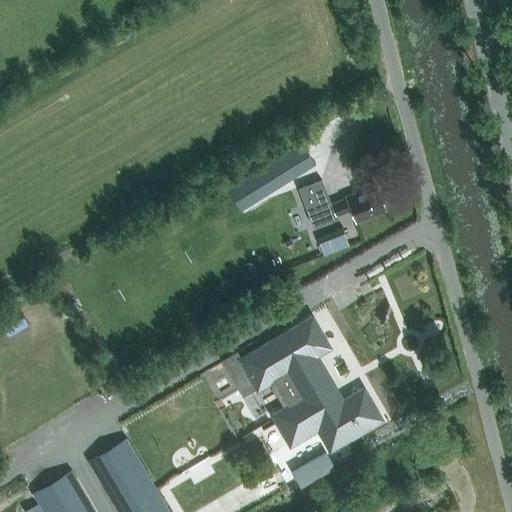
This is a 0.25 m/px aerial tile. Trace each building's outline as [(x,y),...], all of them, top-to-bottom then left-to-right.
[(315,163),(302,141),(240,178),(254,200),(315,163)] [(328,196),(321,179),(299,188),(305,204),(314,227),(338,218),(337,215),(351,209),(355,220),(385,208),(376,186),(331,204),(323,208),(320,199),(327,197),(328,197),(329,197),(328,196)] [(323,255),(349,245),(342,227),(316,237),(323,255)] [(372,423),(379,418),(363,391),(342,403),(314,355),(328,347),(311,319),(241,359),(258,388),(286,372),(302,398),(274,415),(291,443),(318,427),(331,448),(345,439),(352,452),(367,443),(360,432),(373,424),(372,423)] [(118,511),(169,511),(125,437),(87,459),(118,511)] [(317,476),(334,466),(325,450),(308,460),(317,476)] [(95,511),(70,469),(32,492),(38,502),(43,511),(95,511)]
